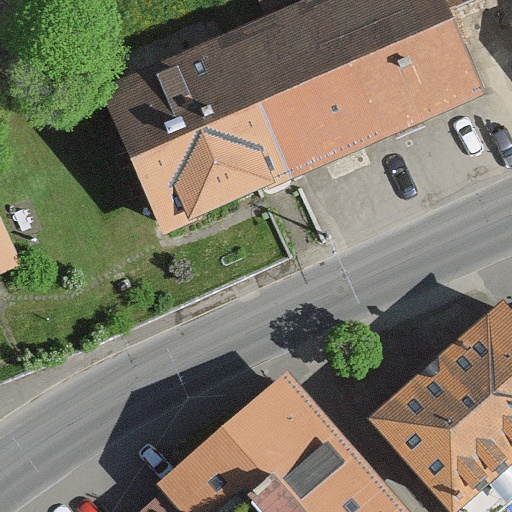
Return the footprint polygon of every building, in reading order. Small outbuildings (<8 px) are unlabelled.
[(438,0),(373,0),(235,60),(291,189),(484,105),(438,0)] [(291,189),(235,60),(106,116),(163,245),(291,189)] [(0,278),(17,272),(0,229),(0,278)] [(501,511),(511,503),(511,316),(389,421),(466,511),(501,511)] [(419,511),(303,370),(158,485),(181,511),(419,511)]
